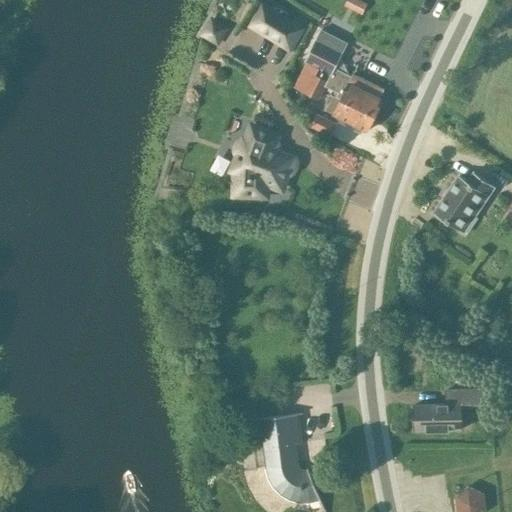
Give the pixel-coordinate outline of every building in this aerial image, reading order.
[(360,0),(346,0),(344,5),(362,14),(367,3),(360,0)] [(247,25),(291,53),(306,28),(262,1),(247,25)] [(317,40),(305,62),(306,63),(319,69),(319,68),(330,74),(334,67),(342,52),(347,42),(322,29),(317,40)] [(331,74),(326,86),(335,91),(338,93),(337,96),(340,98),(375,116),(384,100),(380,98),(385,89),(354,73),(352,76),(334,67),(330,74),(331,74)] [(319,99),(326,86),(331,74),(330,74),(319,68),(319,69),(307,94),(319,99)] [(375,116),(340,98),(337,96),(337,97),(333,95),(326,111),(332,113),(353,125),(354,129),(359,132),(363,130),(367,132),(375,116)] [(310,127),(330,137),(337,123),(317,113),(310,127)] [(244,139),(244,140),(243,140),(241,142),(239,143),(238,145),(238,146),(238,147),(237,149),(237,150),(238,151),(238,153),(239,154),(246,157),(240,172),(241,173),(240,193),(266,194),(266,181),(281,187),(287,171),(290,171),(291,169),(293,168),(293,166),(294,165),(294,164),(294,162),(294,161),(294,160),(293,159),(293,158),(272,150),(277,136),(252,127),(247,140),(244,139)] [(469,181),(460,175),(435,213),(464,232),(495,186),(475,172),(469,181)] [(218,360),(218,368),(238,368),(238,360),(218,360)] [(495,379),(476,370),(473,377),(491,387),(495,379)] [(447,389),(447,403),(415,404),(416,429),(461,428),(461,408),(483,408),(483,388),(447,389)] [(298,412),(250,419),(251,424),(260,422),(266,467),(268,477),(273,486),(281,494),(289,499),(298,502),(308,502),(317,501),(321,499),(308,468),(302,469),(300,468),(298,465),(297,460),(295,442),(302,442),(298,412)]
